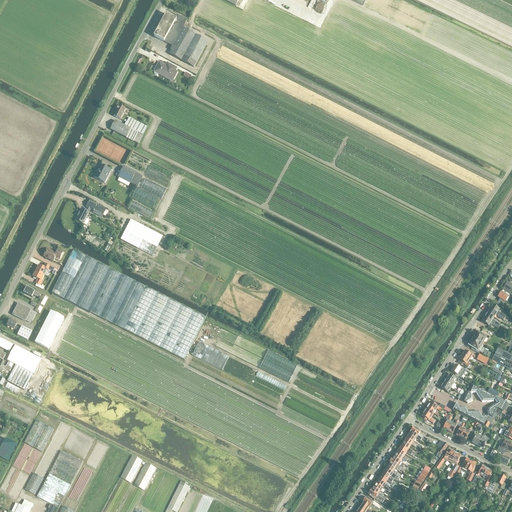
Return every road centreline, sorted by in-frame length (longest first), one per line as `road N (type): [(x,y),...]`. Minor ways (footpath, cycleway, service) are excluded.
road 1 (track): [(277,511),(511,166)]
road 2 (unclassified): [(0,311),(160,0)]
road 3 (residential): [(429,388),(511,263)]
